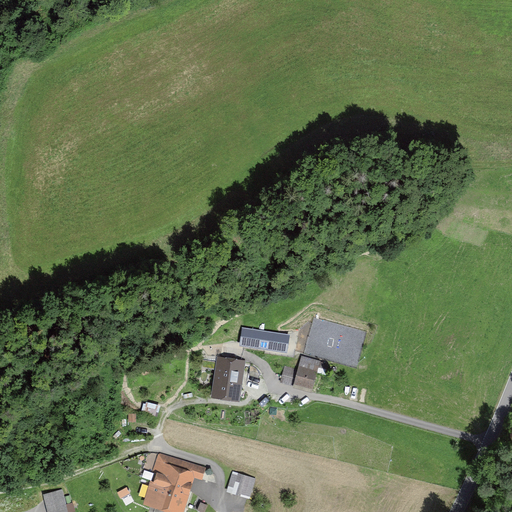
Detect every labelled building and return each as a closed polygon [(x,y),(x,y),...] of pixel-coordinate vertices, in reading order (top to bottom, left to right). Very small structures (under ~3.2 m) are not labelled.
[(286,334),(243,328),(242,337),(258,339),(257,346),(266,347),(267,340),(285,343),(286,334)] [(312,390),(317,371),(325,373),(330,356),(305,349),(298,370),(285,366),(281,381),(312,390)] [(214,368),(215,361),(205,359),(204,366),(214,368)] [(216,394),(236,397),(241,364),(220,361),(216,394)] [(149,479),(142,498),(178,511),(193,468),(160,456),(155,472),(160,474),(157,483),(149,479)] [(253,480),(234,474),(228,491),(248,497),(253,480)] [(59,511),(67,510),(61,490),(46,494),(51,511),(59,511)] [(125,499),(132,505),(135,501),(128,495),(125,499)] [(208,503),(202,501),(200,508),(205,510),(208,503)]
